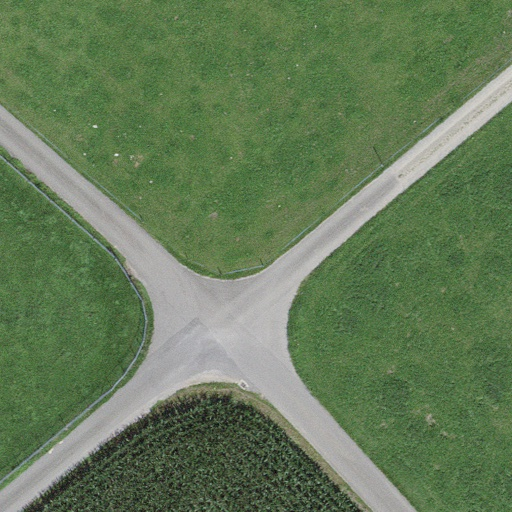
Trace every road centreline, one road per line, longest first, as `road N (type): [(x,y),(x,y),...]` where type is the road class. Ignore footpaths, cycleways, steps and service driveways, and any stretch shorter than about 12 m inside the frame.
road 1 (track): [(237,334),(511,94)]
road 2 (track): [(397,511),(237,334)]
